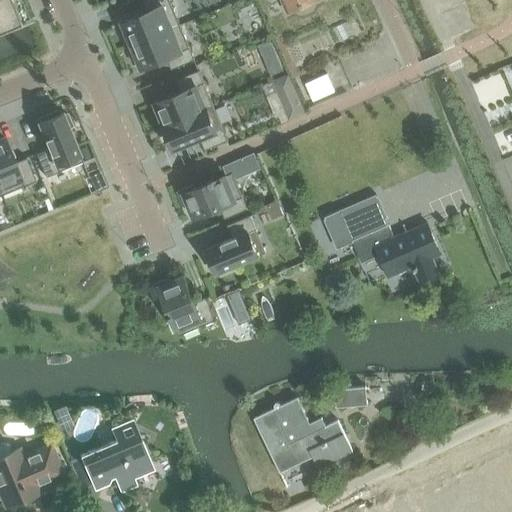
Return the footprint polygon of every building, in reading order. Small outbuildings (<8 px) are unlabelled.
[(0,0),(0,26),(21,18),(13,0),(0,0)] [(142,0),(147,10),(121,21),(131,44),(180,24),(169,0),(142,0)] [(282,0),(287,11),(294,7),(298,9),(309,4),(310,0),(282,0)] [(180,24),(131,44),(140,67),(166,57),(171,69),(195,59),(180,24)] [(270,39),(257,44),(262,55),(275,50),(270,39)] [(180,91),(155,101),(164,125),(213,104),(199,69),(175,79),(180,91)] [(328,70),(306,80),(315,99),(337,89),(328,70)] [(288,73),(272,80),(288,119),(304,112),(288,73)] [(213,104),(164,125),(174,148),(199,137),(204,149),(228,140),(222,126),(215,129),(206,108),(214,105),(213,104)] [(48,148),(35,153),(45,176),(82,161),(62,112),(37,122),(48,148)] [(2,136),(0,137),(0,194),(35,180),(25,157),(13,162),(2,136)] [(193,185),(181,190),(187,204),(190,203),(195,215),(219,206),(224,218),(248,208),(232,171),(214,179),(213,176),(209,178),(210,180),(194,187),(193,185)] [(376,193),(325,215),(338,245),(352,239),(362,261),(379,254),(389,275),(413,265),(419,280),(438,272),(432,257),(441,253),(427,222),(394,236),(376,193)] [(208,251),(204,252),(212,270),(215,268),(217,272),(219,271),(221,274),(233,269),(232,266),(258,255),(266,252),(256,228),(250,214),(227,224),(232,237),(206,247),(208,251)] [(171,276),(153,284),(158,297),(163,295),(167,305),(164,306),(166,309),(168,308),(176,327),(179,334),(216,319),(213,311),(203,288),(191,293),(183,275),(172,280),(171,276)] [(252,318),(239,288),(226,294),(238,323),(252,318)] [(335,407),(367,404),(365,385),(334,388),(335,407)] [(352,451),(325,425),(321,416),(309,422),(297,396),(274,407),(253,417),(279,472),(312,456),(318,467),(352,451)] [(110,427),(114,439),(78,454),(92,487),(103,482),(105,474),(112,475),(119,491),(135,484),(130,471),(150,463),(136,430),(132,418),(110,427)] [(3,441),(0,441),(0,495),(4,505),(35,492),(32,483),(60,472),(48,444),(20,456),(17,447),(10,450),(7,441),(3,441)] [(476,478),(464,483),(473,505),(484,501),(488,511),(511,501),(511,497),(498,461),(473,471),(476,478)] [(426,503),(415,508),(416,511),(458,511),(448,485),(439,489),(438,486),(422,492),(426,503)]
